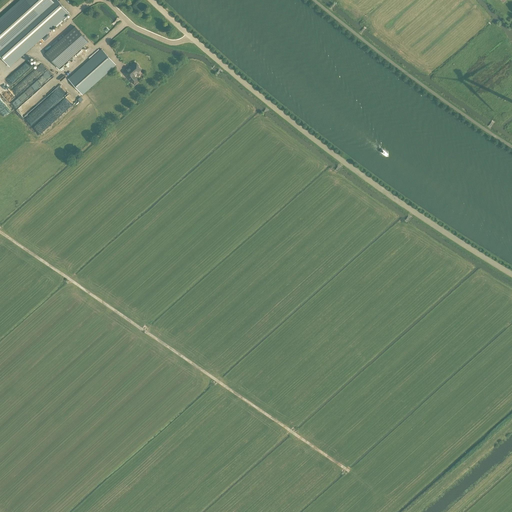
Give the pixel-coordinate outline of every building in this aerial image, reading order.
[(21,0),(0,19),(0,55),(9,66),(69,13),(57,0),(21,0)] [(59,68),(88,41),(75,26),(45,53),(59,68)] [(82,49),(63,67),(68,72),(87,54),(82,49)] [(83,95),(116,65),(101,49),(68,79),(83,95)] [(127,76),(134,84),(138,80),(134,75),(141,69),(138,66),(139,65),(137,63),(136,63),(135,62),(132,66),(130,68),(129,67),(126,70),(129,74),(127,76)]
